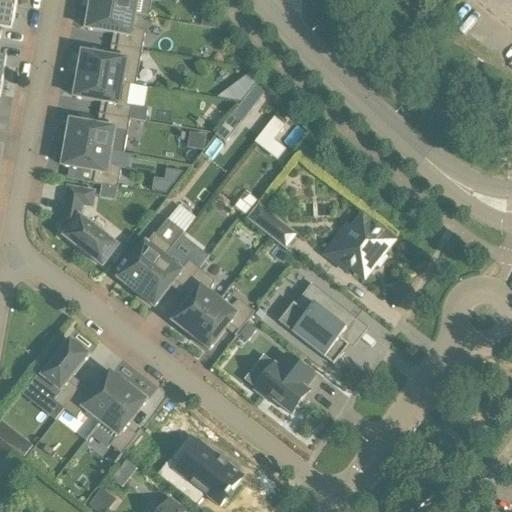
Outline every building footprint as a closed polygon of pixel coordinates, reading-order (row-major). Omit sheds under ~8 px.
[(0,0),(0,5),(16,8),(17,0),(0,0)] [(93,0),(92,8),(137,16),(139,0),(93,0)] [(0,43),(2,30),(12,32),(16,8),(0,5),(0,43)] [(88,30),(114,35),(120,36),(118,48),(143,52),(146,33),(135,28),(137,16),(92,8),(88,30)] [(218,31),(204,14),(201,28),(218,31)] [(116,60),(110,58),(84,54),(80,76),(137,87),(143,52),(118,48),(116,60)] [(244,80),(252,92),(262,79),(254,72),(244,80)] [(76,99),(102,103),(108,104),(106,116),(131,121),(146,123),(149,111),(128,107),(132,86),(137,87),(80,76),(76,99)] [(248,116),(239,108),(232,117),(241,124),(248,116)] [(104,128),(98,127),(72,122),(68,145),(113,153),(116,132),(128,134),(131,121),(106,116),(104,128)] [(242,125),(232,117),(215,137),(226,145),(242,125)] [(285,127),(275,119),(255,144),(277,162),(286,151),(274,142),(285,127)] [(203,153),(206,138),(190,135),(188,150),(203,153)] [(64,167),(90,172),(96,173),(94,185),(119,189),(122,170),(110,165),(113,153),(68,145),(64,167)] [(83,206),(92,208),(95,193),(69,189),(63,223),(72,230),(66,238),(104,268),(119,248),(81,219),(83,206)] [(272,239),(284,223),(260,205),(248,220),(272,239)] [(366,280),(395,242),(364,217),(354,230),(356,232),(345,246),(339,241),(328,256),(347,271),(350,267),(366,280)] [(173,249),(185,234),(167,220),(155,235),(119,280),(137,295),(166,259),(173,249)] [(155,309),(172,287),(176,283),(185,290),(201,270),(190,262),(183,272),(166,259),(137,295),(155,309)] [(195,298),(191,302),(174,324),(192,337),(220,301),(210,294),(216,282),(201,270),(185,290),(195,298)] [(356,320),(313,286),(297,307),(294,305),(280,324),(293,334),(334,367),(350,348),(340,340),(356,320)] [(210,352),(227,330),(230,326),(240,333),(256,313),(240,301),(230,309),(220,301),(192,337),(210,352)] [(256,317),(262,322),(267,316),(260,311),(256,317)] [(249,326),(240,336),(249,343),(257,332),(249,326)] [(70,382),(74,378),(90,357),(72,342),(57,361),(53,358),(40,375),(54,386),(48,397),(65,411),(81,391),(70,382)] [(315,379),(287,356),(278,367),(276,366),(255,392),(270,404),(272,401),(292,416),(297,410),(299,412),(308,401),(306,399),(311,393),(307,390),(315,379)] [(112,374),(96,395),(92,400),(81,391),(65,411),(77,420),(85,410),(102,424),(130,388),(112,374)] [(128,428),(131,423),(148,402),(130,388),(102,424),(119,437),(111,447),(123,456),(139,436),(128,428)] [(24,459),(33,448),(22,440),(14,451),(24,459)] [(206,496),(221,507),(228,498),(229,499),(234,493),(233,493),(244,478),(205,447),(186,471),(171,459),(158,476),(198,507),(206,496)] [(101,490),(88,507),(93,511),(107,511),(116,501),(101,490)] [(184,511),(171,501),(161,511),(184,511)]
